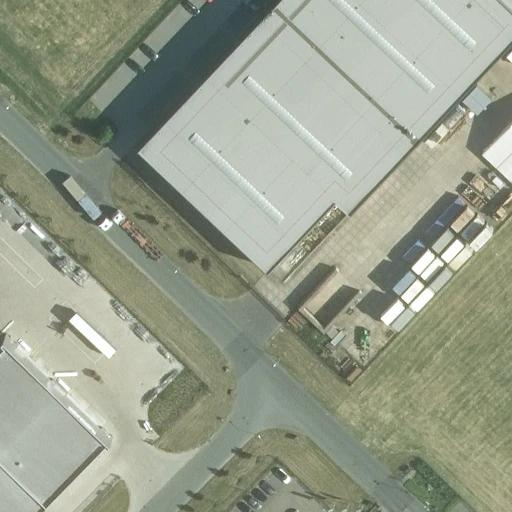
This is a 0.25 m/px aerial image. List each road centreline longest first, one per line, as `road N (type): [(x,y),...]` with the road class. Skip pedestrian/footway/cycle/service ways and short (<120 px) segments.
road 1 (unclassified): [(0,116),(275,390),(157,511)]
road 2 (unknown): [(71,187),(246,0)]
